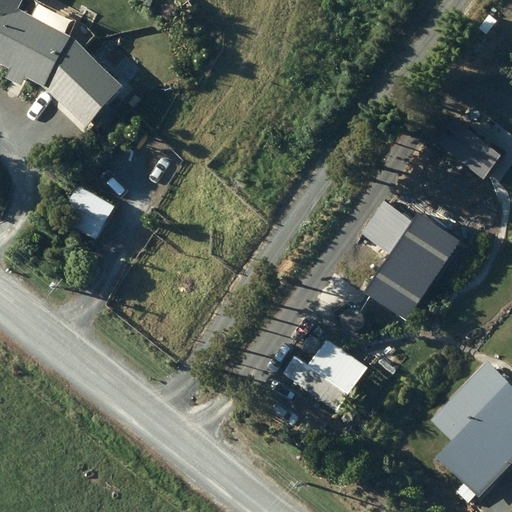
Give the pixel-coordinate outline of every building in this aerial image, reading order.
[(0,0),(0,57),(50,84),(88,123),(110,101),(131,81),(78,34),(24,7),(27,0),(0,0)] [(132,113),(115,128),(128,143),(145,128),(132,113)] [(76,183),(57,218),(94,238),(113,204),(76,183)] [(380,194),(337,254),(370,278),(413,217),(380,194)] [(293,353),(279,374),(333,412),(369,362),(327,332),(306,362),(293,353)] [(455,407),(467,419),(432,455),(461,483),(454,490),(466,502),(473,494),(475,497),(511,458),(511,385),(505,379),(503,382),(491,370),(455,407)]
